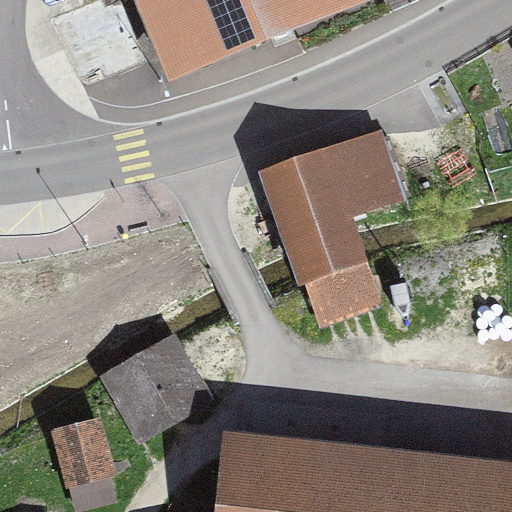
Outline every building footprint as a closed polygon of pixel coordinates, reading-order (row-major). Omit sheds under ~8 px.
[(385,0),(110,0),(151,99),(386,1),(385,0)] [(377,140),(248,187),(290,301),(300,298),(316,342),(378,319),(346,231),(400,211),(384,165),(377,140)] [(384,165),(400,211),(449,194),(432,148),(384,165)] [(177,348),(105,393),(142,454),(213,409),(177,348)] [(100,432),(50,445),(64,497),(114,484),(100,432)] [(511,511),(511,486),(226,458),(219,511),(511,511)]
